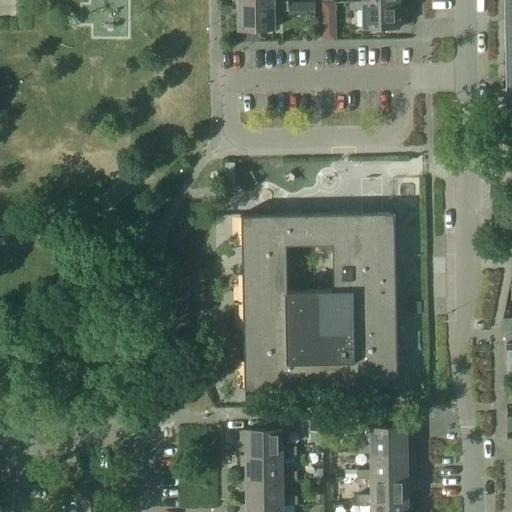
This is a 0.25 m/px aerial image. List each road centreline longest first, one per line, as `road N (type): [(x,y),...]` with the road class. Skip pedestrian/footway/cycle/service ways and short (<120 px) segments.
road 1 (residential): [(473,511),(456,354),(468,76)]
road 2 (residential): [(215,79),(468,76)]
road 3 (residential): [(19,436),(153,434),(153,511)]
